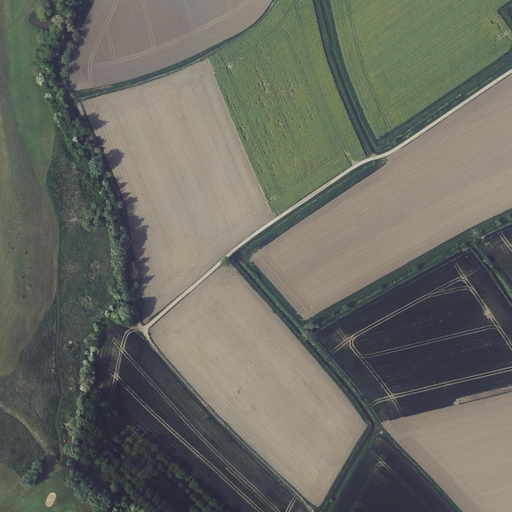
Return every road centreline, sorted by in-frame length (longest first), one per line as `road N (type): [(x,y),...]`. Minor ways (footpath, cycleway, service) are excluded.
road 1 (track): [(312,511),(142,330),(127,216),(65,64),(90,0)]
road 2 (unclassified): [(511,70),(274,219),(142,330)]
road 3 (track): [(76,99),(203,56),(261,20),(277,0)]
